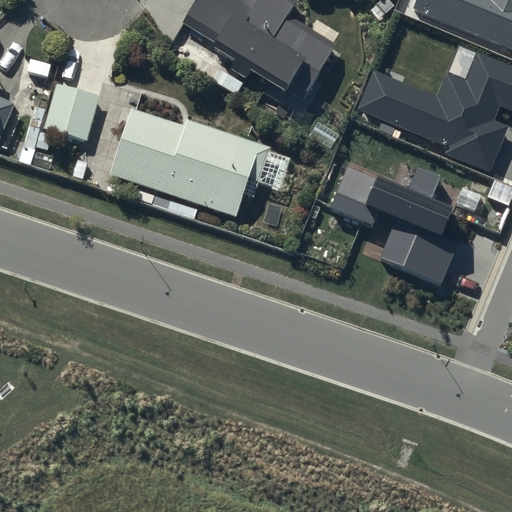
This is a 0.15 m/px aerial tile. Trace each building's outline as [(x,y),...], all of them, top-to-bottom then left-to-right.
[(291,95),(304,103),(335,52),(288,23),(298,7),(286,0),(260,0),(253,12),(233,0),(200,0),(183,29),(216,49),(210,58),(233,71),(230,77),(247,87),(251,81),(287,102),(291,95)] [(511,0),(420,0),(414,17),(511,55),(511,0)] [(375,78),(359,116),(450,153),(447,160),(491,178),(510,132),(495,126),(500,113),(511,117),(511,72),(478,59),(466,87),(446,79),(436,103),(375,78)] [(0,145),(14,112),(0,105),(0,86),(2,81),(0,80),(0,145)] [(100,101),(57,89),(44,135),(88,147),(100,101)] [(111,180),(237,222),(250,184),(280,194),(291,163),(272,157),(274,153),(190,125),(187,133),(133,115),(111,180)] [(340,137),(318,123),(307,140),(330,154),(340,137)] [(408,201),(349,178),(334,217),(376,233),(379,225),(396,232),(382,267),(442,291),(457,253),(445,249),(456,221),(437,213),(447,187),(418,176),(408,201)]
